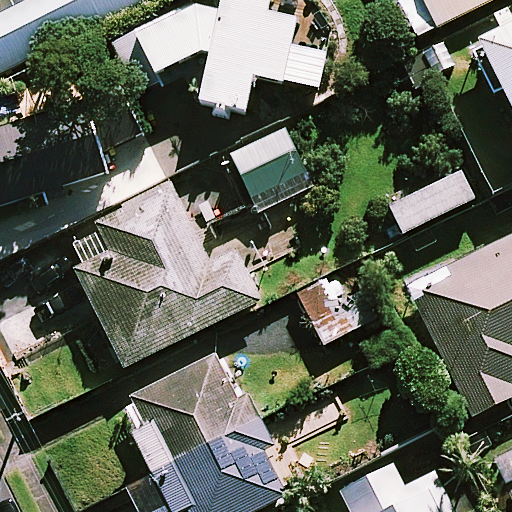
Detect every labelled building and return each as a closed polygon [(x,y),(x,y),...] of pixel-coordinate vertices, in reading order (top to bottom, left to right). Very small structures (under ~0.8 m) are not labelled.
[(40,0),(0,20),(0,79),(161,0),(40,0)] [(181,78),(193,99),(192,106),(246,115),(252,80),(280,85),(292,18),(268,14),(270,0),(216,0),(215,10),(191,6),(124,38),(151,93),(181,78)] [(397,0),(385,6),(405,45),(492,0),(397,0)] [(490,15),(498,31),(475,43),(511,117),(511,15),(507,6),(490,15)] [(108,174),(82,111),(0,146),(0,207),(27,196),(31,206),(108,174)] [(309,185),(284,131),(230,157),(256,210),(309,185)] [(486,193),(456,211),(471,238),(502,221),(486,193)] [(210,271),(173,196),(97,233),(107,253),(72,269),(121,369),(260,302),(238,257),(210,271)] [(511,238),(408,291),(471,416),(511,396),(508,388),(511,385),(511,238)] [(253,511),(290,495),(218,345),(126,390),(143,425),(130,432),(151,476),(125,489),(136,511),(253,511)] [(441,511),(415,455),(339,490),(348,511),(441,511)]
